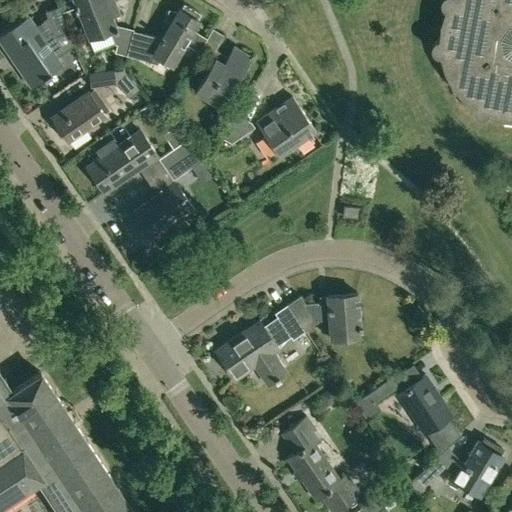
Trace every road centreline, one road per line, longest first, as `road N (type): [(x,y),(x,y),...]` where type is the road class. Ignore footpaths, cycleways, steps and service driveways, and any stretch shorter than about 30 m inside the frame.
road 1 (residential): [(511,409),(434,293),(390,262),(347,250),(278,265),(154,351)]
road 2 (unclassified): [(154,351),(0,130)]
road 3 (unclassified): [(264,511),(154,351)]
